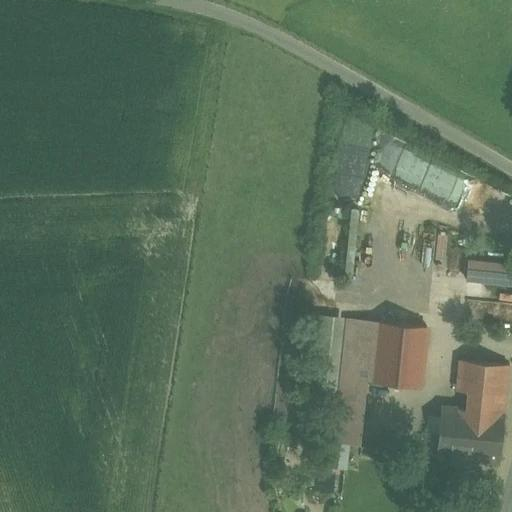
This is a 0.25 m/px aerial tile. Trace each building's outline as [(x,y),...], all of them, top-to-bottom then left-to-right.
[(349,120),(341,157),(353,159),(361,122),(349,120)] [(368,164),(364,182),(384,186),(388,168),(368,164)] [(511,267),(472,263),(470,282),(511,286),(511,267)] [(347,317),(341,376),(365,378),(365,379),(372,380),(379,320),(347,317)] [(426,325),(379,320),(372,380),(420,385),(426,325)] [(509,364),(459,358),(456,389),(468,390),(466,409),(504,413),(509,364)] [(365,378),(341,376),(337,416),(361,419),(365,379),(365,378)] [(466,409),(441,406),(436,454),(499,460),(504,413),(466,409)] [(361,419),(337,416),(334,442),(358,444),(361,419)]
